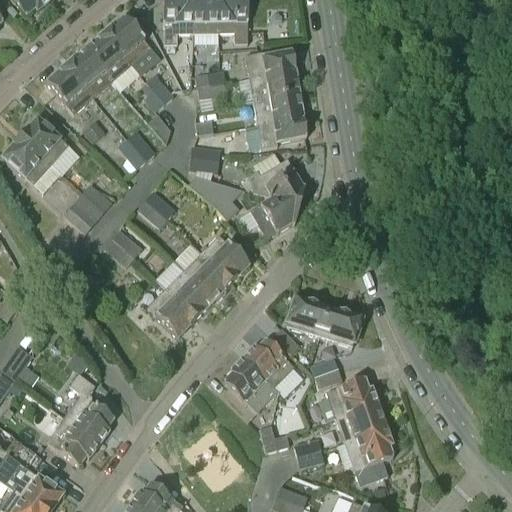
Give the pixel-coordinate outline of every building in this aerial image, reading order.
[(50,5),(45,0),(7,0),(25,21),(34,14),(36,16),(50,5)] [(176,39),(192,38),(191,0),(161,0),(162,28),(163,28),(163,50),(176,50),(176,39)] [(191,0),(192,38),(217,38),(216,0),(191,0)] [(216,0),(217,38),(234,38),(234,50),(246,50),(246,0),(216,0)] [(130,70),(138,79),(158,63),(123,22),(103,38),(130,70)] [(84,55),(111,87),(130,70),(103,38),(84,55)] [(91,103),(111,87),(84,55),(64,71),(91,103)] [(249,86),(295,78),(291,57),(261,62),(261,58),(244,61),(249,86)] [(72,120),(91,103),(64,71),(45,87),(72,120)] [(212,90),(225,89),(223,76),(210,79),(212,90)] [(252,107),(298,100),(295,78),(249,86),(252,107)] [(196,93),(212,90),(210,79),(194,81),(196,93)] [(152,97),(163,110),(172,102),(153,80),(144,87),(152,97)] [(140,91),(148,101),(152,97),(144,87),(140,91)] [(212,90),(196,93),(198,105),(227,100),(225,89),(212,90)] [(163,110),(152,97),(148,101),(143,105),(154,117),(163,110)] [(272,126),(302,121),(298,100),(252,107),(256,130),(272,128),(272,126)] [(272,128),(256,130),(260,154),(276,151),(276,147),(305,142),(302,121),(272,126),(272,128)] [(18,143),(50,171),(68,152),(36,123),(18,143)] [(213,139),(211,127),(195,129),(196,141),(213,139)] [(104,137),(96,128),(83,139),(91,148),(104,137)] [(126,144),(144,166),(154,159),(135,137),(126,144)] [(32,191),(50,171),(18,143),(0,162),(32,191)] [(135,174),(144,166),(126,144),(117,152),(135,174)] [(189,165),(218,168),(220,156),(191,152),(189,165)] [(217,179),(218,168),(189,165),(188,176),(217,179)] [(270,203),(299,211),(304,192),(301,191),(286,165),(259,181),(255,176),(240,185),(247,197),(255,198),(270,203)] [(237,194),(194,182),(187,190),(218,216),(237,194)] [(81,199),(103,218),(111,209),(89,190),(81,199)] [(144,206),(166,225),(173,216),(152,197),(144,206)] [(71,211),(93,229),(103,218),(81,199),(71,211)] [(293,230),(299,211),(270,203),(248,216),(265,245),(291,229),(293,230)] [(158,234),(166,225),(144,206),(136,215),(158,234)] [(84,239),(93,229),(71,211),(63,220),(84,239)] [(111,245),(133,264),(140,255),(119,236),(111,245)] [(199,259),(230,289),(248,271),(218,240),(199,259)] [(125,273),(133,264),(111,245),(103,254),(125,273)] [(230,289),(199,259),(189,249),(174,265),(184,275),(182,277),(212,307),(230,289)] [(88,302),(93,284),(94,279),(85,277),(83,281),(81,281),(75,298),(88,302)] [(194,325),(212,307),(182,277),(164,295),(194,325)] [(28,298),(31,294),(30,293),(23,283),(23,282),(15,287),(15,288),(28,298)] [(20,308),(28,298),(15,288),(7,298),(20,308)] [(176,343),(194,325),(164,295),(146,313),(154,321),(176,343)] [(7,298),(1,306),(14,316),(20,308),(7,298)] [(318,342),(327,313),(294,303),(287,326),(285,332),(318,342)] [(14,316),(1,306),(0,305),(0,320),(7,326),(13,317),(14,316)] [(327,313),(318,342),(351,352),(353,347),(360,324),(327,313)] [(298,351),(284,336),(281,334),(273,342),(290,359),(298,351)] [(272,393),(273,391),(292,373),(289,369),(265,344),(256,353),(254,351),(241,363),(272,393)] [(0,374),(0,378),(13,388),(31,362),(16,351),(0,374)] [(64,370),(77,380),(86,368),(74,355),(64,370)] [(315,383),(338,374),(333,362),(310,370),(315,383)] [(278,396),(273,391),(272,393),(241,363),(229,375),(232,378),(223,386),(243,406),(244,406),(252,414),(266,400),(269,403),(278,396)] [(338,374),(315,383),(318,393),(341,385),(338,374)] [(0,405),(13,388),(0,378),(0,405)] [(63,423),(98,449),(108,435),(105,433),(113,424),(85,403),(94,392),(77,380),(68,392),(80,400),(63,423)] [(335,425),(376,410),(370,394),(367,395),(363,383),(326,397),(328,402),(326,403),(333,423),(334,423),(335,425)] [(344,449),(385,434),(384,432),(384,433),(376,411),(377,411),(376,410),(335,425),(344,449)] [(88,463),(98,449),(63,423),(45,448),(78,471),(85,461),(88,463)] [(278,455),(274,442),(274,443),(271,430),(258,433),(264,456),(265,458),(278,455)] [(387,481),(382,466),(392,463),(388,451),(391,450),(385,434),(344,449),(354,476),(359,491),(387,481)] [(274,442),(278,455),(288,452),(285,440),(274,442)] [(296,463),(320,456),(317,444),(293,451),(296,463)] [(320,456),(296,463),(299,474),(323,467),(320,456)] [(11,495),(34,511),(53,511),(62,499),(36,480),(5,458),(0,465),(0,486),(12,495),(11,495)] [(129,510),(132,511),(181,511),(172,505),(150,488),(142,498),(140,496),(129,510)] [(275,503),(298,511),(314,511),(315,511),(305,507),(307,503),(279,492),(275,503)] [(373,494),(374,505),(385,504),(384,493),(373,494)] [(34,511),(11,495),(0,511),(34,511)]
